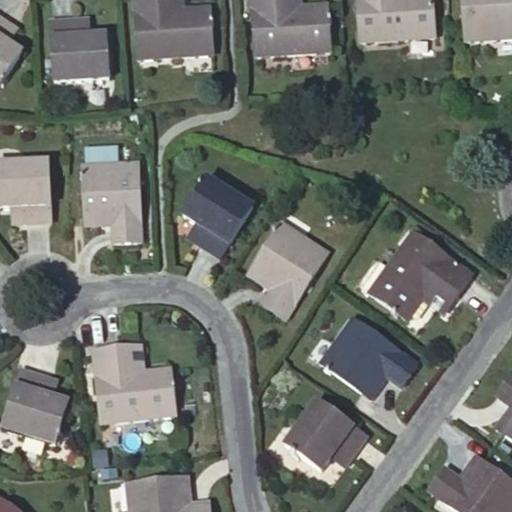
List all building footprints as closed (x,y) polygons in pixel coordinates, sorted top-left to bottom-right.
[(209,9),(183,11),(162,12),(161,0),(133,0),(139,61),(213,56),(209,9)] [(161,0),(162,12),(183,11),(182,0),(161,0)] [(326,7),(300,9),(280,11),(279,0),(252,0),(256,57),(329,52),(326,7)] [(279,0),(280,11),(300,9),(299,0),(279,0)] [(433,0),(358,0),(362,45),(436,40),(433,0)] [(511,0),(463,0),(467,44),(511,41),(511,0)] [(0,87),(23,53),(9,44),(0,38),(0,37),(9,24),(0,18),(0,87)] [(107,35),(91,36),(78,38),(77,21),(51,23),(55,88),(110,83),(107,35)] [(78,38),(91,36),(89,21),(77,21),(78,38)] [(0,37),(0,38),(9,44),(18,31),(9,24),(0,37)] [(511,132),(498,144),(508,158),(511,154),(511,132)] [(20,207),(21,224),(49,224),(48,161),(0,161),(0,207),(11,207),(20,207)] [(113,216),(113,228),(114,244),(142,243),(138,165),(82,166),(84,217),(113,216)] [(182,217),(196,226),(204,231),(195,246),(218,261),(253,208),(208,179),(182,217)] [(20,207),(11,207),(11,225),(21,224),(20,207)] [(85,229),(113,228),(113,216),(84,217),(85,229)] [(278,282),(270,292),(261,307),(285,321),(328,255),(282,225),(255,267),(278,282)] [(204,231),(196,226),(186,240),(195,246),(204,231)] [(408,322),(423,301),(435,285),(457,299),(472,277),(410,234),(369,294),(408,322)] [(248,277),(270,292),(278,282),(255,267),(248,277)] [(435,285),(423,301),(445,316),(457,299),(435,285)] [(377,374),(387,380),(402,391),(418,368),(352,322),(321,366),(362,395),(377,374)] [(139,347),(119,349),(123,375),(142,373),(139,347)] [(119,349),(92,352),(101,426),(175,417),(170,370),(142,373),(123,375),(119,349)] [(70,402),(54,398),(43,395),(48,380),(21,371),(3,431),(56,447),(70,402)] [(372,402),(387,380),(377,374),(362,395),(372,402)] [(511,377),(497,398),(511,408),(511,425),(504,436),(511,441),(511,377)] [(43,395),(54,398),(59,383),(48,380),(43,395)] [(322,473),(329,461),(336,451),(350,460),(365,438),(315,403),(284,447),(322,473)] [(511,425),(511,408),(495,429),(504,436),(511,425)] [(41,460),(44,447),(25,442),(21,455),(41,460)] [(336,451),(329,461),(343,470),(350,460),(336,451)] [(469,488),(459,480),(445,470),(428,493),(454,511),(511,511),(511,485),(475,459),(465,472),(475,479),(469,488)] [(465,472),(459,480),(469,488),(475,479),(465,472)] [(180,507),(192,505),(188,478),(177,479),(180,507)] [(209,511),(209,504),(192,505),(180,507),(177,479),(126,485),(128,511),(209,511)] [(0,511),(15,511),(0,501),(0,511)]
